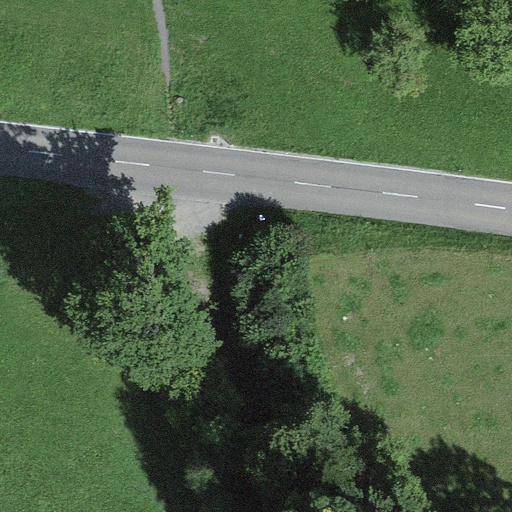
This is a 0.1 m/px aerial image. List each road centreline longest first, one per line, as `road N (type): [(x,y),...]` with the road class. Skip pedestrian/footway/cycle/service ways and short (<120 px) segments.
road 1 (tertiary): [(511,211),(0,149)]
road 2 (track): [(292,511),(203,293),(176,170)]
